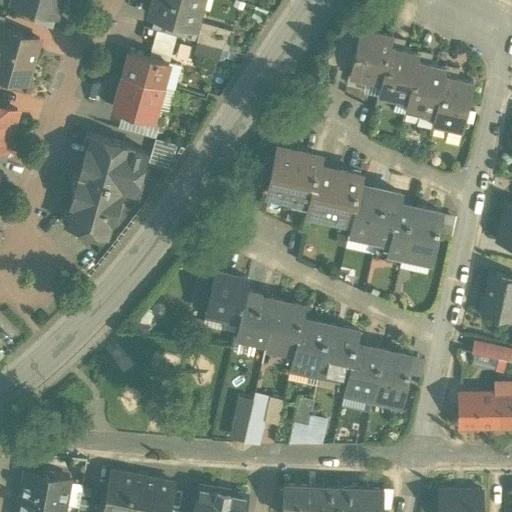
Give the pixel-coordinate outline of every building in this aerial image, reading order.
[(60,0),(14,0),(13,5),(56,17),(60,0)] [(153,0),(149,13),(196,26),(201,5),(198,4),(198,0),(153,0)] [(233,29),(202,21),(197,40),(198,40),(222,47),(228,48),(233,29)] [(379,29),(360,24),(358,33),(351,65),(349,74),(381,81),(385,65),(391,35),(392,33),(378,30),(379,29)] [(2,27),(1,26),(0,29),(0,73),(27,82),(40,37),(2,27)] [(175,35),(146,27),(145,33),(153,40),(150,50),(169,55),(175,35)] [(358,33),(341,29),(332,43),(328,60),(351,65),(358,33)] [(405,38),(391,35),(385,65),(398,68),(403,47),(405,38)] [(222,47),(198,40),(194,52),(218,58),(222,47)] [(398,68),(385,65),(381,81),(379,93),(408,99),(413,73),(418,50),(403,47),(398,68)] [(169,60),(131,49),(124,73),(162,84),(169,60)] [(432,52),(419,49),(418,50),(413,73),(427,76),(430,61),(432,52)] [(427,76),(413,73),(408,99),(406,107),(435,114),(439,93),(445,65),(430,61),(427,76)] [(459,66),(446,63),(445,65),(439,93),(453,96),(457,76),(459,66)] [(124,73),(115,106),(124,109),(145,115),(153,117),(162,84),(124,73)] [(453,96),(439,93),(435,114),(433,122),(449,125),(451,126),(452,120),(462,122),(461,128),(462,128),(473,79),(457,76),(453,96)] [(0,103),(0,146),(6,149),(18,108),(0,103)] [(145,115),(124,109),(119,125),(140,131),(145,115)] [(153,117),(145,115),(140,131),(155,135),(160,119),(153,117)] [(462,122),(452,120),(451,126),(449,125),(446,137),(459,140),(462,128),(461,128),(462,122)] [(113,138),(90,131),(90,133),(92,134),(89,145),(87,144),(86,146),(87,146),(79,172),(78,174),(81,174),(78,185),(76,185),(71,200),(70,202),(72,203),(70,209),(71,209),(68,220),(65,219),(65,221),(108,233),(112,219),(114,219),(121,192),(119,191),(121,186),(136,190),(137,188),(135,188),(139,174),(141,174),(148,150),(133,146),(133,144),(123,141),(124,141),(123,140),(123,141),(114,138),(113,138)] [(321,154),(277,144),(267,190),(309,200),(310,196),(311,196),(318,163),(319,164),(321,154)] [(270,156),(257,152),(250,162),(263,165),(270,156)] [(319,164),(318,163),(311,196),(310,196),(309,200),(307,209),(350,219),(351,215),(352,215),(359,182),(361,173),(319,164)] [(359,182),(352,215),(349,229),(377,236),(387,189),(359,182)] [(402,192),(387,189),(377,236),(390,239),(388,248),(403,252),(414,205),(401,202),(402,192)] [(511,204),(506,203),(498,238),(511,241),(511,204)] [(442,211),(414,205),(403,252),(432,258),(442,211)] [(215,271),(199,268),(191,304),(207,307),(215,271)] [(234,273),(215,269),(215,271),(207,307),(207,309),(240,316),(246,288),(248,276),(247,276),(247,277),(234,274),(234,273)] [(511,275),(491,271),(486,294),(483,294),(479,308),(483,309),(482,311),(511,317),(511,275)] [(262,292),(246,288),(240,316),(236,333),(267,340),(277,297),(262,294),(262,292)] [(305,303),(277,297),(267,340),(266,344),(294,350),(305,303)] [(330,323),(302,316),(294,350),(292,363),(320,369),(330,323)] [(358,329),(330,323),(320,369),(348,376),(356,341),(358,329)] [(511,349),(511,346),(475,338),(472,350),(510,358),(511,349)] [(384,348),(356,341),(348,376),(345,388),(373,395),(384,348)] [(413,354),(384,348),(373,395),(402,401),(413,354)] [(511,380),(497,380),(497,390),(498,390),(499,390),(499,422),(511,422),(511,380)] [(468,391),(460,391),(461,421),(476,421),(476,423),(499,422),(499,390),(498,390),(497,390),(468,391)] [(314,397),(299,394),(293,419),(309,423),(309,419),(314,397)] [(168,511),(175,481),(111,468),(103,507),(126,511),(168,511)] [(71,478),(26,469),(21,495),(66,503),(71,478)] [(317,511),(319,483),(284,482),(282,511),(317,511)] [(339,511),(340,484),(319,483),(317,511),(339,511)] [(218,487),(200,484),(194,511),(243,511),(247,494),(218,489),(218,487)] [(360,511),(362,485),(340,484),(339,511),(360,511)] [(382,511),(384,486),(362,485),(360,511),(382,511)] [(482,511),(482,488),(440,487),(440,511),(482,511)] [(64,511),(66,503),(21,495),(17,511),(64,511)]
